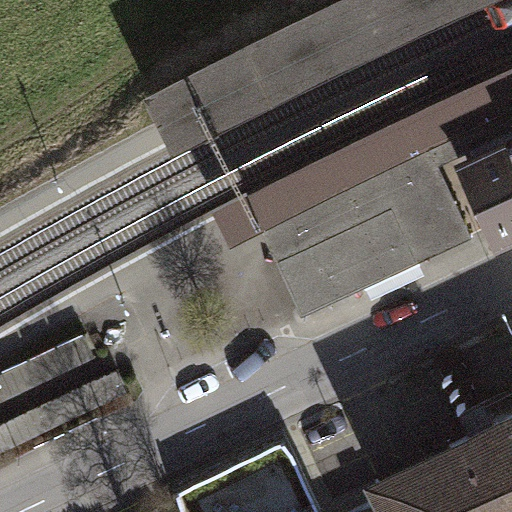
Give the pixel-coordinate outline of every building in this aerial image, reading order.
[(327,0),(189,69),(141,93),(149,108),(171,150),(386,43),(483,0),(327,0)] [(511,104),(511,62),(491,71),(398,114),(305,159),(214,206),(230,241),(262,226),(406,153),(511,104)] [(511,104),(406,153),(262,226),(276,256),(286,251),(304,243),(322,235),(339,227),(393,202),(419,259),(472,234),(445,174),(440,163),(479,146),(511,130),(511,104)] [(468,162),(501,232),(511,226),(511,130),(479,146),(483,155),(468,162)] [(276,256),(302,313),(395,270),(419,259),(393,202),(339,227),(322,235),(304,243),(286,251),(276,256)] [(0,400),(95,354),(85,335),(0,376),(0,400)] [(116,370),(0,424),(0,447),(125,389),(116,370)] [(511,511),(511,418),(495,426),(493,420),(470,431),(473,437),(380,481),(394,511),(511,511)] [(285,501),(320,486),(309,460),(274,476),(285,501)]
